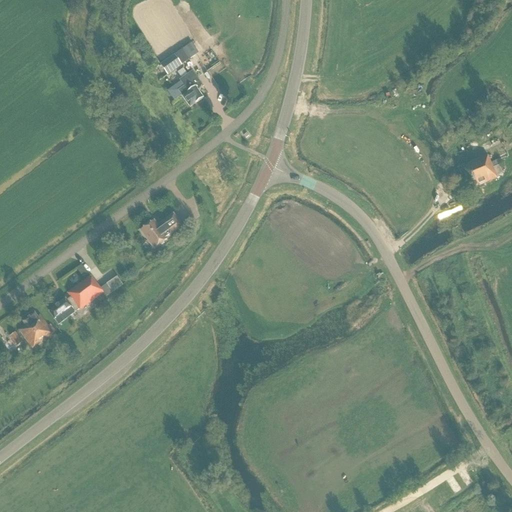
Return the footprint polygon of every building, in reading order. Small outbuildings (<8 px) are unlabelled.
[(196,54),(189,45),(184,49),(191,59),(196,54)] [(182,67),(174,55),(161,62),(164,67),(162,68),(168,76),(182,67)] [(178,91),(190,108),(203,99),(195,88),(201,84),(192,72),(179,81),(184,87),(178,91)] [(488,156),(460,167),(470,189),(479,185),(479,186),(499,177),(498,175),(502,173),(499,166),(502,165),(500,160),(491,164),(488,156)] [(154,221),(141,231),(154,249),(167,239),(166,238),(169,236),(170,236),(182,227),(173,215),(161,224),(162,226),(159,228),(154,221)] [(49,312),(59,325),(79,309),(80,310),(103,293),(90,276),(68,294),(71,298),(67,301),(66,299),(49,312)] [(117,278),(107,284),(112,292),(122,285),(117,278)] [(35,313),(23,322),(25,326),(19,331),(32,349),(53,333),(39,316),(37,317),(35,313)] [(18,347),(22,343),(15,333),(10,337),(18,347)] [(10,353),(16,348),(9,338),(3,343),(10,353)] [(400,509),(402,511),(411,511),(415,510),(411,503),(400,509)]
